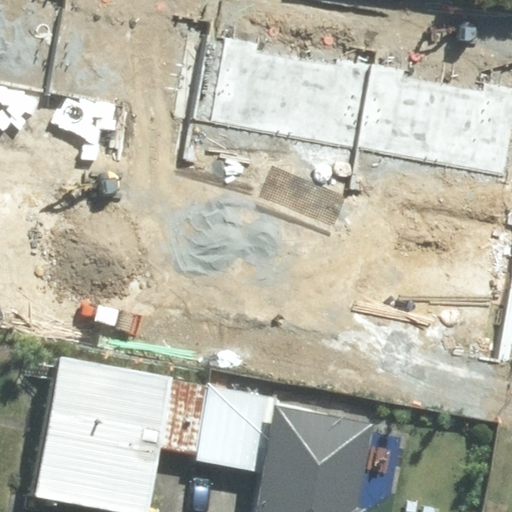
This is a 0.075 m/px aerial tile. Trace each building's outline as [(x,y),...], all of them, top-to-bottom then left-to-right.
[(272,0),(189,0),(197,41),(278,27),(272,0)] [(469,22),(338,0),(326,0),(311,93),(247,82),(235,152),(410,182),(425,96),(455,101),(469,22)] [(230,182),(159,171),(153,209),(224,220),(230,182)] [(421,225),(286,205),(278,260),(303,264),(289,356),(399,373),(421,225)] [(378,410),(54,353),(28,500),(96,511),(145,511),(157,450),(259,468),(251,511),(369,511),(360,510),(378,410)]
